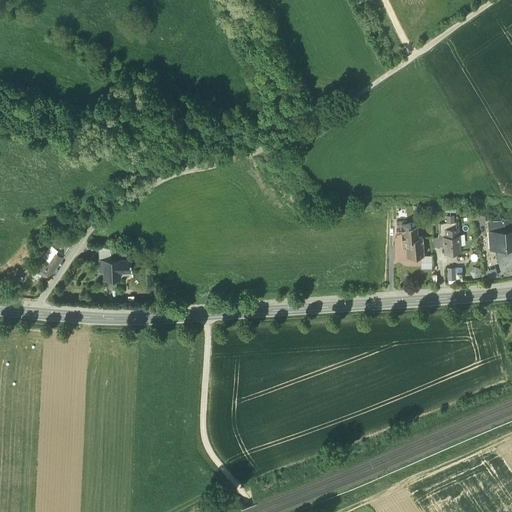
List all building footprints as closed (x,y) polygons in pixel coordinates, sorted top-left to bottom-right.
[(500,221),(490,222),(490,224),(489,224),(489,232),(496,232),(511,230),(511,222),(511,220),(503,221),(503,220),(502,220),(502,221),(500,221)] [(405,221),(396,222),(396,233),(395,233),(395,234),(402,233),(401,224),(405,223),(405,221)] [(405,223),(401,224),(402,233),(402,239),(405,239),(406,256),(423,254),(422,237),(417,237),(416,223),(405,223)] [(438,238),(443,237),(451,237),(450,223),(437,224),(438,238)] [(458,223),(450,223),(451,237),(459,236),(458,223)] [(511,230),(496,232),(498,249),(511,247),(511,230)] [(496,232),(489,232),(489,233),(490,233),(491,249),(497,249),(498,249),(496,232)] [(47,266),(63,242),(57,238),(56,240),(50,236),(45,244),(50,248),(41,262),(47,266)] [(451,237),(443,237),(444,253),(460,252),(459,236),(451,237)] [(41,262),(35,270),(51,280),(59,269),(56,267),(70,247),(63,242),(47,266),(41,262)] [(98,246),(99,260),(103,260),(110,260),(110,252),(110,245),(98,246)] [(110,260),(103,260),(103,270),(104,278),(120,277),(119,270),(119,259),(110,260)] [(126,259),(119,259),(119,270),(130,270),(130,264),(130,263),(130,261),(130,259),(126,259)] [(496,269),(486,271),(487,278),(497,276),(496,269)]
